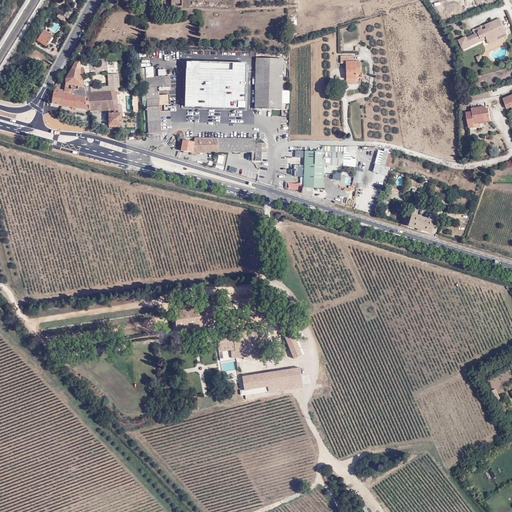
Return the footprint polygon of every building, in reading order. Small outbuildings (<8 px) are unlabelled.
[(65,18),(59,13),(56,17),(63,21),(65,18)] [(467,36),(458,40),(463,50),(487,39),(489,43),(507,34),(500,18),(485,25),(486,28),(483,30),(482,28),(478,30),(478,32),(467,37),(467,36)] [(51,28),(55,31),(59,26),(55,23),(51,28)] [(52,36),(43,29),(37,38),(46,45),(52,36)] [(28,53),(22,63),(28,66),(34,56),(28,53)] [(340,63),(345,63),(346,84),(361,83),(360,61),(353,61),(354,56),(341,56),(340,63)] [(283,61),(257,60),(255,110),(281,110),(283,61)] [(84,87),(80,61),(75,62),(65,79),(65,85),(64,91),(60,89),(61,86),(54,90),(52,104),(90,112),(109,111),(109,127),(122,127),(123,113),(123,104),(118,105),(117,90),(121,91),(119,73),(107,74),(108,86),(84,87)] [(246,65),(193,64),(192,108),(244,109),(246,65)] [(170,76),(146,77),(147,106),(145,107),(145,127),(148,128),(148,132),(160,131),(159,104),(170,104),(169,94),(159,95),(159,87),(161,87),(161,90),(166,90),(166,87),(170,87),(170,76)] [(511,94),(502,98),(507,110),(511,108),(511,110),(511,109),(511,94)] [(486,106),(471,108),(472,112),(466,113),(469,128),(481,126),(481,124),(491,122),(489,108),(487,108),(486,106)] [(182,140),(180,150),(190,153),(192,152),(218,153),(217,139),(194,138),(193,142),(182,140)] [(217,139),(218,153),(255,153),(255,139),(217,139)] [(322,153),(294,152),(294,158),(303,158),(302,187),(321,188),(322,166),(342,167),(342,153),(322,152),(322,153)] [(386,175),(392,154),(383,152),(379,164),(375,163),(373,172),(386,175)] [(361,183),(363,169),(355,168),(353,182),(361,183)] [(341,171),(335,170),(335,173),(333,173),(332,179),(340,181),(341,171)] [(397,190),(392,187),(388,197),(393,200),(397,190)] [(433,221),(411,214),(407,225),(430,231),(433,221)] [(212,304),(174,308),(177,334),(215,329),(212,304)] [(232,332),(216,335),(221,362),(237,359),(232,332)] [(245,371),(238,372),(241,391),(248,390),(245,371)] [(495,389),(492,391),(497,400),(501,398),(495,389)]
